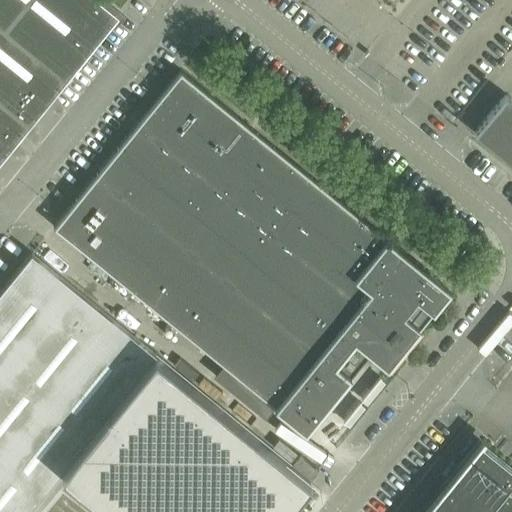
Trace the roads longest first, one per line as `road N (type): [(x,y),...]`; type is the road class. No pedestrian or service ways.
road 1 (unclassified): [(511,223),(236,0)]
road 2 (unclassified): [(0,222),(183,0)]
road 3 (unclassified): [(337,511),(511,297)]
road 4 (unknown): [(391,125),(502,0)]
